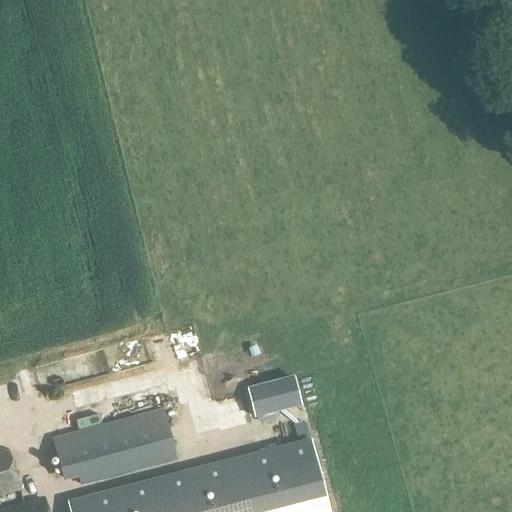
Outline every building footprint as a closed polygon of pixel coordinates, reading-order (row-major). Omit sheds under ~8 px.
[(148,349),(118,358),(123,376),(153,367),(148,349)] [(303,378),(256,391),(262,413),(309,401),(303,378)] [(164,411),(53,440),(64,482),(79,478),(81,487),(177,462),(164,411)] [(86,511),(338,511),(320,442),(85,504),(86,511)] [(9,453),(0,455),(0,496),(20,491),(9,453)] [(45,511),(43,501),(0,511),(45,511)]
